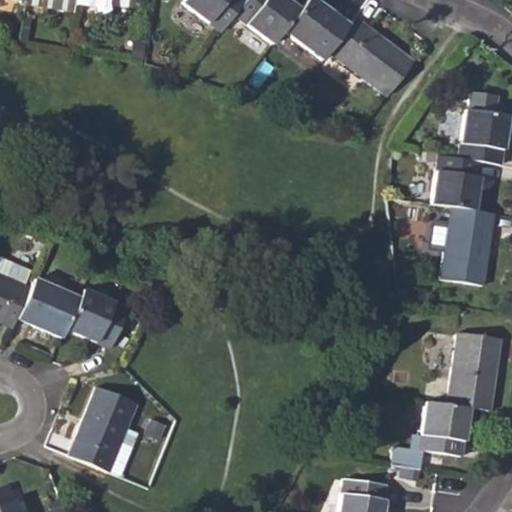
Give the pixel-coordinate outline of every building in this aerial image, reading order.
[(22,7),(71,13),(72,6),(72,0),(23,0),(23,2),(22,7)] [(106,6),(107,0),(72,0),(72,6),(94,9),(95,15),(100,18),(106,17),(109,12),(106,6)] [(231,17),(243,0),(181,0),(177,5),(217,35),(231,17)] [(243,0),(231,17),(270,46),(279,34),(296,11),(281,0),(243,0)] [(304,0),(296,11),(279,34),(318,63),(325,54),(345,27),(308,0),(304,0)] [(345,27),(325,54),(384,98),(410,62),(351,18),(345,27)] [(478,164),(497,166),(505,119),(460,112),(453,160),(478,164)] [(446,208),(470,212),(478,164),(453,160),(433,157),(426,206),(446,208)] [(470,212),(446,208),(436,281),(479,287),(490,215),(470,212)] [(0,277),(20,286),(27,269),(0,257),(0,277)] [(0,325),(10,330),(14,321),(27,289),(20,286),(0,277),(0,325)] [(14,321),(59,340),(63,330),(76,299),(31,280),(27,289),(14,321)] [(63,330),(108,349),(124,309),(80,290),(76,299),(63,330)] [(464,410),(486,413),(496,340),(452,334),(443,406),(464,410)] [(66,455),(107,472),(123,432),(134,406),(92,389),(66,455)] [(414,451),(457,457),(464,410),(443,406),(420,403),(414,451)] [(134,436),(123,432),(107,472),(119,477),(134,436)] [(380,511),(385,487),(341,480),(335,511),(380,511)] [(0,487),(0,511),(15,511),(4,485),(0,487)]
